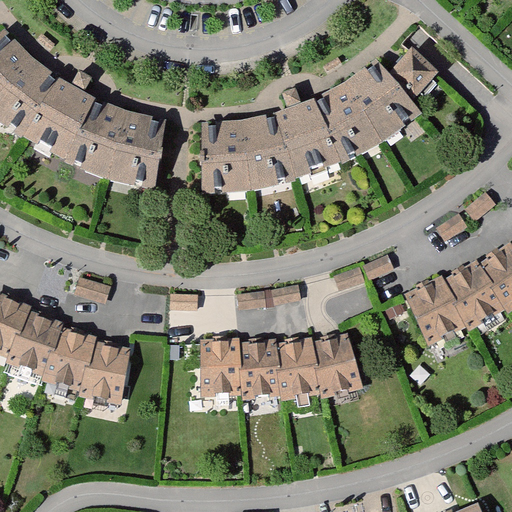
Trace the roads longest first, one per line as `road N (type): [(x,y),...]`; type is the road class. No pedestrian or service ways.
road 1 (residential): [(511,139),(482,170),(394,231),(295,270),(172,283),(88,267),(0,228)]
road 2 (residential): [(511,425),(377,480),(325,491),(203,503),(99,494),(53,511)]
road 3 (residential): [(332,0),(280,38),(223,51),(149,40),(79,0)]
road 4 (residential): [(410,0),(511,93)]
